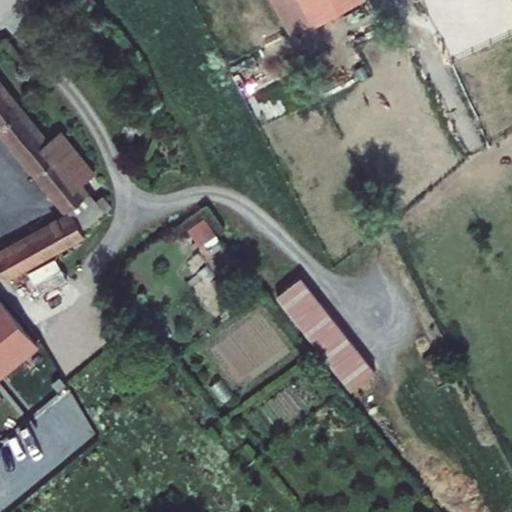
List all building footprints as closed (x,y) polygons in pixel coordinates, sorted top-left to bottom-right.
[(298,0),(311,25),(361,0),(298,0)] [(0,130),(0,172),(44,225),(0,249),(0,278),(61,244),(56,236),(82,215),(75,206),(68,211),(53,192),(60,187),(24,144),(16,150),(0,130)] [(200,246),(217,236),(205,216),(188,226),(200,246)] [(348,388),(372,370),(299,274),(275,292),(348,388)] [(0,379),(31,355),(0,316),(0,379)] [(239,395),(274,367),(234,318),(199,345),(239,395)] [(97,404),(132,376),(112,352),(78,380),(97,404)]
